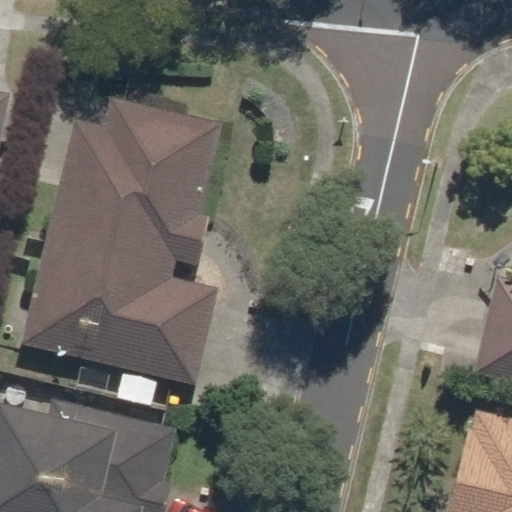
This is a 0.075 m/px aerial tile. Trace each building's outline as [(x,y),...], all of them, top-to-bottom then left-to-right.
[(0,183),(18,88),(0,84),(0,183)] [(79,115),(27,340),(207,382),(230,285),(182,274),(186,258),(209,263),(221,211),(212,209),(233,119),(118,93),(112,122),(79,115)] [(511,273),(505,272),(481,371),(511,377),(511,273)] [(173,474),(186,425),(15,382),(0,439),(0,511),(177,511),(186,478),(173,474)] [(511,511),(511,412),(483,406),(459,511),(511,511)]
